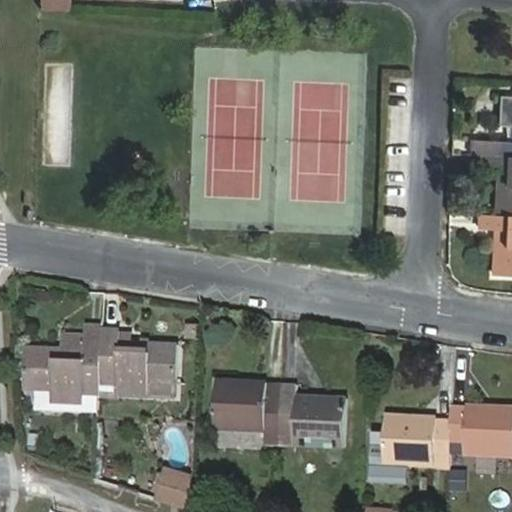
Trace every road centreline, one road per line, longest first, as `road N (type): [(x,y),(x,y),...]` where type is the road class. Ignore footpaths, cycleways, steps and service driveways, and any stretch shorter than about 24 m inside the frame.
road 1 (residential): [(429,310),(0,247)]
road 2 (residential): [(429,310),(450,0)]
road 3 (track): [(0,464),(128,511)]
